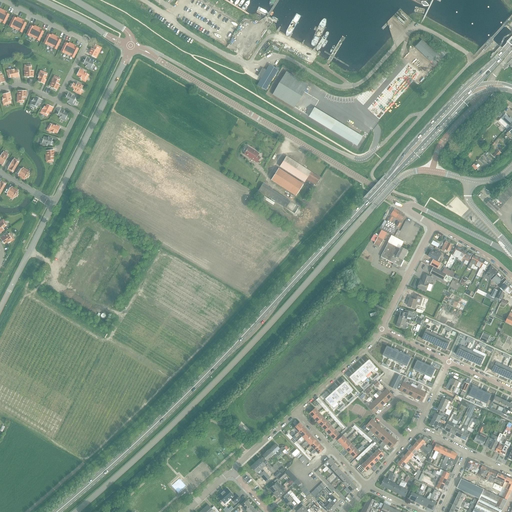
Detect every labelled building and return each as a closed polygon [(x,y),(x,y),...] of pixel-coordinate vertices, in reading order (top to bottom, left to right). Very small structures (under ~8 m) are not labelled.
[(4,11),(0,18),(0,20),(5,23),(10,14),(4,11)] [(16,29),(21,20),(14,17),(10,25),(16,29)] [(21,20),(16,29),(23,32),(27,23),(21,20)] [(34,37),(38,28),(32,25),(27,34),(34,37)] [(38,28),(34,37),(40,40),(45,31),(38,28)] [(50,45),(55,36),(48,33),(44,42),(50,45)] [(55,36),(50,45),(57,48),(61,40),(55,36)] [(415,47),(430,62),(437,54),(422,39),(415,47)] [(67,54),(72,45),(65,42),(61,51),(67,54)] [(72,45),(67,54),(74,57),(78,49),(72,45)] [(98,48),(99,47),(95,45),(94,46),(93,49),(92,49),(89,54),(96,58),(98,55),(97,54),(98,52),(97,51),(99,49),(98,48)] [(83,64),(91,68),(94,62),(86,58),(83,64)] [(414,61),(409,64),(414,71),(418,67),(414,61)] [(31,67),(31,65),(27,65),(27,67),(26,67),(26,70),(25,70),(25,73),(24,73),(24,77),(32,77),(32,71),(31,71),(31,67)] [(257,85),(265,90),(278,70),(269,65),(266,70),(262,68),(257,76),(261,78),(257,85)] [(17,70),(14,70),(14,69),(11,70),(12,71),(9,72),(10,78),(19,76),(17,70)] [(82,78),(84,79),(87,74),(79,70),(77,75),(79,77),(79,78),(81,79),(82,78)] [(272,94),(294,108),(308,85),(286,72),(272,94)] [(38,81),(43,84),(47,76),(41,73),(40,76),(39,75),(38,78),(39,78),(38,81)] [(59,80),(60,79),(56,77),(55,78),(53,81),(53,80),(51,83),(50,83),(49,86),(56,90),(59,84),(58,84),(59,81),(59,80)] [(77,84),(76,85),(73,83),(71,88),(79,92),(82,87),(77,84)] [(24,97),(25,97),(25,91),(17,91),(17,95),(18,95),(18,97),(19,97),(19,100),(19,102),(24,103),(24,101),(24,97)] [(5,103),(11,101),(8,93),(2,94),(3,97),(2,98),(3,100),(4,100),(5,103)] [(65,99),(73,103),(75,98),(68,94),(65,99)] [(37,107),(41,99),(36,97),(34,99),(32,101),(33,102),(32,104),(37,107)] [(48,115),(52,107),(46,104),(45,107),(44,106),(43,109),(44,109),(42,112),(48,115)] [(309,117),(356,145),(362,136),(314,108),(309,117)] [(57,115),(65,119),(68,114),(60,110),(57,115)] [(509,126),(511,122),(511,118),(510,117),(509,118),(507,116),(508,116),(505,113),(503,116),(505,118),(502,121),(509,126)] [(54,132),(57,133),(60,128),(52,124),(49,129),(52,131),(51,132),(54,133),(54,132)] [(42,143),(50,145),(52,139),(44,137),(42,143)] [(257,156),(259,154),(248,147),(247,149),(246,149),(245,149),(244,151),(245,152),(243,154),(257,163),(260,158),(257,156)] [(499,156),(503,150),(500,147),(495,154),(499,156)] [(53,156),(54,156),(53,150),(45,151),(45,155),(46,155),(47,158),(48,157),(48,160),(49,162),(53,162),(53,160),(53,156)] [(306,179),(315,185),(320,178),(286,156),(280,167),(304,182),(306,179)] [(10,169),(13,171),(18,163),(15,161),(13,160),(8,168),(10,169)] [(271,180),(295,196),(303,184),(278,168),(271,180)] [(28,175),(29,173),(21,169),(18,174),(26,179),(27,177),(28,178),(29,176),(28,175)] [(258,191),(286,208),(290,201),(262,184),(258,191)] [(17,194),(18,192),(10,188),(7,193),(15,198),(15,196),(17,197),(18,194),(17,194)] [(510,197),(511,195),(511,194),(505,188),(503,191),(510,197)] [(508,200),(510,197),(503,191),(501,193),(508,200)] [(506,202),(508,200),(501,193),(499,195),(506,202)] [(504,205),(506,202),(499,195),(496,198),(504,205)] [(263,198),(273,205),(275,203),(264,196),(263,198)] [(486,204),(495,213),(500,209),(490,200),(486,204)] [(294,213),(296,214),(298,209),(289,205),(287,210),(290,211),(289,214),(292,215),(294,213)] [(395,225),(397,226),(399,227),(402,222),(401,222),(405,215),(394,209),(388,220),(391,222),(393,218),(398,220),(396,225),(395,225)] [(391,222),(388,220),(387,220),(382,230),(393,235),(395,230),(397,226),(395,225),(396,225),(391,222)] [(89,223),(86,228),(90,231),(87,235),(92,238),(100,229),(89,223)] [(7,242),(7,243),(10,241),(9,241),(11,239),(8,234),(1,239),(4,244),(7,242)] [(113,237),(103,256),(134,273),(145,253),(113,237)] [(374,244),(380,247),(383,240),(378,237),(374,244)] [(446,249),(450,252),(454,245),(446,241),(442,250),(445,251),(446,249)] [(400,247),(400,248),(388,242),(381,257),(393,263),(392,265),(396,267),(397,265),(400,266),(403,260),(403,259),(405,255),(406,256),(407,253),(406,252),(407,251),(400,247)] [(457,258),(462,249),(457,246),(452,255),(457,257),(457,258)] [(463,259),(467,252),(462,249),(457,258),(462,261),(463,259)] [(442,254),(436,251),(435,253),(434,252),(432,251),(431,251),(428,256),(438,261),(442,254)] [(463,259),(462,261),(459,267),(461,268),(464,263),(467,265),(472,254),(467,252),(463,259)] [(475,265),(479,258),(474,255),(467,268),(470,269),(473,264),(475,265)] [(103,256),(96,269),(127,286),(134,273),(103,256)] [(480,268),(484,261),(479,258),(475,265),(473,269),(475,270),(475,269),(477,270),(478,267),(476,267),(477,266),(480,268)] [(438,269),(441,264),(433,259),(430,265),(438,269)] [(484,261),(480,268),(476,275),(479,277),(483,269),(485,270),(489,263),(484,261)] [(491,279),(498,272),(492,266),(487,271),(485,274),(487,276),(487,275),(489,277),(488,279),(489,281),(491,279)] [(442,272),(440,270),(433,267),(430,274),(439,278),(444,280),(444,279),(450,282),(453,278),(442,272)] [(93,268),(81,289),(82,289),(99,298),(96,303),(88,297),(82,308),(104,320),(111,309),(107,306),(109,301),(118,306),(129,287),(127,286),(96,269),(93,268)] [(494,279),(500,274),(498,272),(491,279),(494,282),(496,281),(494,279)] [(429,283),(431,277),(424,274),(422,281),(420,280),(418,287),(427,290),(429,283)] [(496,281),(494,282),(497,285),(504,278),(500,274),(494,279),(496,281)] [(501,289),(497,298),(501,300),(502,298),(504,293),(503,292),(505,290),(511,284),(506,280),(501,286),(499,288),(501,289)] [(504,293),(505,293),(507,292),(509,294),(511,297),(511,285),(511,284),(505,290),(503,292),(504,293)] [(417,304),(420,305),(423,298),(413,295),(412,298),(410,298),(408,306),(416,308),(417,304)] [(410,317),(411,317),(413,312),(406,310),(405,312),(402,311),(400,317),(407,319),(408,316),(410,317)] [(405,325),(407,319),(400,317),(397,326),(405,329),(406,325),(405,325)] [(426,330),(422,339),(428,342),(432,332),(426,330)] [(432,332),(428,342),(434,344),(438,335),(432,332)] [(438,335),(434,344),(440,347),(444,338),(438,335)] [(444,338),(440,347),(446,350),(450,341),(444,338)] [(384,346),(380,355),(386,358),(390,348),(384,346)] [(460,346),(456,355),(462,358),(467,349),(460,346)] [(390,348),(386,358),(388,359),(390,360),(392,361),(396,351),(390,348)] [(467,349),(462,358),(468,361),(473,351),(467,349)] [(396,351),(392,361),(397,363),(398,363),(402,354),(396,351)] [(473,351),(468,361),(474,363),(479,354),(473,351)] [(398,363),(399,364),(402,365),(404,366),(408,357),(402,354),(398,363)] [(479,354),(474,363),(481,366),(485,357),(479,354)] [(369,359),(363,364),(370,372),(375,367),(369,359)] [(416,360),(412,370),(418,372),(423,363),(416,360)] [(496,362),(492,371),(498,374),(502,365),(496,362)] [(423,363),(418,372),(424,375),(429,366),(423,363)] [(363,364),(359,368),(365,376),(370,372),(363,364)] [(502,365),(498,374),(504,377),(508,368),(502,365)] [(429,366),(424,375),(431,378),(435,368),(429,366)] [(359,368),(354,373),(361,380),(365,376),(359,368)] [(354,373),(349,377),(356,385),(361,380),(354,373)] [(406,394),(411,386),(405,383),(407,379),(405,378),(399,391),(406,394)] [(448,383),(457,387),(459,382),(453,378),(452,379),(450,378),(448,383)] [(344,381),(339,386),(346,393),(351,389),(344,381)] [(461,389),(466,392),(469,384),(464,382),(461,389)] [(454,392),(457,387),(448,383),(446,387),(448,388),(447,389),(454,392)] [(414,398),(420,386),(418,385),(416,388),(411,386),(406,394),(414,398)] [(339,386),(334,390),(341,398),(346,393),(339,386)] [(420,386),(414,398),(422,402),(426,393),(420,390),(422,387),(420,386)] [(474,386),(469,395),(476,398),(480,389),(477,387),(474,386)] [(377,392),(387,402),(393,396),(386,389),(382,393),(379,390),(377,392)] [(480,389),(476,398),(482,401),(486,391),(483,390),(480,389)] [(334,390),(329,394),(336,402),(341,398),(334,390)] [(486,391),(482,401),(488,404),(492,394),(488,393),(486,391)] [(381,408),(387,402),(377,392),(376,393),(378,396),(374,401),(381,408)] [(329,394),(324,399),(331,407),(336,402),(329,394)] [(440,403),(452,409),(453,407),(450,405),(450,404),(448,403),(449,401),(452,402),(453,399),(447,396),(446,399),(443,397),(440,403)] [(499,406),(502,399),(496,396),(493,403),(499,406)] [(323,408),(325,406),(318,398),(316,400),(323,408)] [(505,408),(508,402),(502,399),(499,406),(505,408)] [(374,413),(381,408),(374,401),(370,405),(367,402),(365,403),(374,413)] [(451,411),(452,409),(440,403),(438,409),(441,410),(440,413),(445,415),(446,412),(444,412),(445,408),(451,411)] [(313,418),(319,412),(315,408),(309,413),(313,418)] [(317,422),(323,416),(319,412),(313,418),(317,422)] [(433,418),(445,424),(446,422),(440,419),(442,416),(436,413),(433,418)] [(450,432),(457,418),(458,416),(455,415),(453,419),(454,419),(452,423),(451,423),(450,425),(447,424),(444,430),(450,432)] [(321,426),(327,421),(323,416),(317,422),(321,426)] [(471,417),(468,424),(461,438),(466,440),(470,432),(467,430),(469,427),(474,419),(471,417)] [(443,427),(445,424),(433,418),(430,424),(436,427),(437,425),(440,426),(443,427)] [(455,435),(458,429),(455,428),(459,420),(457,418),(450,432),(455,435)] [(369,435),(378,425),(371,419),(365,426),(370,430),(367,434),(369,435)] [(331,425),(333,424),(331,422),(330,423),(327,421),(321,426),(325,431),(331,425)] [(298,432),(304,427),(299,422),(293,428),(298,432)] [(461,438),(468,424),(466,423),(463,428),(462,428),(461,431),(458,429),(455,435),(461,438)] [(335,429),(331,425),(325,431),(329,435),(335,429)] [(378,437),(384,430),(378,425),(369,435),(370,437),(373,433),(378,437)] [(302,437),(308,431),(304,427),(298,432),(302,437)] [(335,429),(329,435),(334,439),(340,434),(335,429)] [(381,446),(390,436),(384,430),(378,437),(382,441),(380,445),(381,446)] [(306,441),(312,435),(308,431),(302,437),(306,441)] [(499,441),(502,436),(503,435),(500,433),(496,441),(493,440),(489,448),(494,451),(499,441)] [(486,439),(487,437),(481,434),(480,436),(477,434),(474,441),(483,445),(486,439)] [(310,445),(316,440),(312,435),(306,441),(310,445)] [(341,445),(347,439),(343,435),(337,440),(341,445)] [(390,436),(381,446),(383,448),(386,444),(391,449),(397,441),(390,436)] [(500,454),(504,444),(502,443),(504,437),(502,436),(499,441),(500,442),(495,451),(500,454)] [(416,442),(428,453),(429,454),(431,449),(428,446),(427,448),(423,444),(425,442),(420,437),(416,442)] [(345,449),(351,443),(347,439),(341,445),(345,449)] [(314,450),(320,444),(316,440),(310,445),(314,450)] [(511,443),(506,441),(504,444),(500,454),(505,456),(511,443)] [(426,455),(428,453),(416,442),(412,446),(417,450),(419,448),(426,455)] [(349,453),(355,448),(351,443),(345,449),(349,453)] [(269,450),(273,455),(277,451),(279,452),(281,451),(284,454),(288,451),(284,448),(281,450),(275,444),(269,450)] [(320,444),(314,450),(318,454),(324,448),(320,444)] [(435,458),(441,446),(435,444),(433,450),(435,451),(431,458),(435,460),(435,458)] [(355,448),(349,453),(354,458),(365,447),(362,445),(357,450),(355,448)] [(413,455),(417,450),(412,446),(408,450),(413,455)] [(443,454),(446,449),(441,446),(435,458),(437,459),(440,453),(443,454)] [(374,453),(379,459),(384,455),(378,449),(374,453)] [(445,465),(451,451),(446,449),(443,454),(446,456),(442,464),(445,465)] [(267,461),(273,455),(269,450),(262,456),(263,457),(260,460),(265,465),(268,463),(266,461),(266,460),(267,461)] [(295,456),(298,459),(302,455),(300,452),(299,452),(297,450),(292,455),(295,457),(295,456)] [(413,455),(408,450),(405,455),(409,459),(411,457),(414,459),(419,463),(421,461),(420,460),(416,457),(415,457),(413,455)] [(451,451),(445,465),(447,466),(451,458),(454,459),(452,463),(455,464),(458,458),(455,457),(457,454),(451,451)] [(375,463),(379,459),(374,453),(370,457),(375,463)] [(408,461),(409,459),(405,455),(401,459),(410,467),(412,465),(408,461)] [(371,467),(375,463),(370,457),(365,461),(371,467)] [(265,465),(260,460),(260,459),(252,467),(266,482),(270,478),(264,471),(262,472),(260,470),(265,465)] [(325,472),(334,463),(330,459),(324,463),(327,466),(322,470),(325,472)] [(408,470),(410,467),(401,459),(397,463),(402,468),(403,466),(408,470)] [(472,469),(475,462),(470,460),(467,466),(467,468),(466,470),(468,471),(469,469),(472,470),(472,469)] [(366,471),(371,467),(365,461),(361,465),(366,471)] [(472,469),(472,470),(471,470),(477,473),(478,471),(479,469),(478,469),(480,465),(480,464),(475,462),(472,469)] [(333,473),(338,468),(334,463),(325,472),(329,468),(333,473)] [(484,474),(487,468),(482,465),(478,474),(483,476),(484,474)] [(338,478),(343,473),(338,468),(333,473),(338,478)] [(488,480),(492,470),(487,468),(484,474),(487,476),(485,479),(488,480)] [(446,479),(447,479),(449,474),(438,469),(437,471),(433,469),(432,472),(433,472),(446,479)] [(492,470),(488,480),(492,482),(497,472),(492,470)] [(387,488),(392,476),(394,473),(391,472),(387,479),(385,478),(381,485),(387,488)] [(444,484),(446,479),(433,472),(432,475),(437,477),(436,480),(444,484)] [(342,482),(347,478),(343,473),(338,478),(342,482)] [(504,483),(507,477),(498,473),(495,479),(504,483)] [(392,491),(395,484),(392,483),(395,477),(392,476),(387,488),(392,491)] [(502,487),(511,491),(511,489),(511,479),(507,477),(504,483),(504,484),(502,487)] [(346,487),(352,482),(347,478),(342,482),(346,487)] [(444,484),(436,480),(433,479),(432,482),(437,485),(435,487),(441,490),(444,484)] [(480,499),(484,490),(461,479),(457,488),(480,499)] [(398,493),(404,481),(402,480),(399,486),(395,484),(392,491),(398,493)] [(404,481),(398,493),(404,496),(407,490),(404,488),(406,483),(404,481)] [(274,494),(282,486),(277,482),(269,489),(274,494)] [(352,482),(346,487),(351,492),(356,487),(352,482)] [(282,486),(274,494),(278,498),(286,491),(282,486)] [(511,491),(502,487),(500,486),(499,489),(503,491),(500,497),(507,500),(511,491)] [(227,488),(218,496),(223,502),(226,505),(232,499),(233,500),(232,501),(236,504),(242,500),(238,496),(235,498),(234,497),(227,488)] [(418,495),(419,492),(420,489),(418,488),(415,494),(412,492),(413,491),(410,489),(407,496),(409,497),(409,498),(414,501),(418,495)] [(480,499),(502,509),(507,501),(484,490),(480,499)] [(287,505),(293,500),(289,495),(291,494),(289,492),(283,497),(284,499),(283,500),(287,505)] [(456,498),(463,501),(466,495),(459,492),(456,498)] [(420,504),(423,497),(418,495),(414,501),(420,504)] [(293,500),(287,505),(291,510),(297,504),(295,502),(298,499),(296,497),(293,500)] [(365,504),(372,507),(376,500),(369,497),(365,504)] [(426,507),(429,500),(423,497),(420,504),(426,507)] [(330,503),(336,508),(340,503),(334,498),(332,501),(329,498),(328,501),(330,503)] [(460,507),(463,501),(456,498),(454,504),(460,507)] [(501,511),(502,509),(480,499),(473,511),(501,511)] [(246,510),(251,505),(247,500),(242,505),(246,510)] [(429,500),(426,507),(432,509),(435,502),(432,500),(431,501),(429,500)] [(330,511),(331,511),(336,508),(330,503),(326,508),(330,511)]
